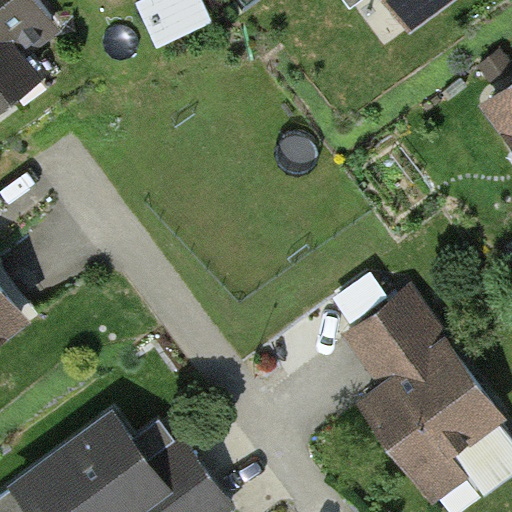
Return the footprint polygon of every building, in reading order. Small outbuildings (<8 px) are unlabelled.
[(54,0),(0,0),(0,92),(53,56),(41,39),(68,20),(54,0)] [(454,0),(362,0),(399,45),(454,0)] [(511,92),(488,111),(511,140),(511,92)] [(0,348),(41,318),(0,262),(0,348)] [(365,277),(332,296),(346,321),(379,301),(365,277)] [(511,409),(511,400),(420,287),(358,336),(395,382),(368,404),(448,503),(486,472),(466,447),(511,409)] [(166,454),(126,405),(0,506),(0,511),(144,511),(152,506),(156,511),(236,511),(250,501),(193,432),(166,454)]
